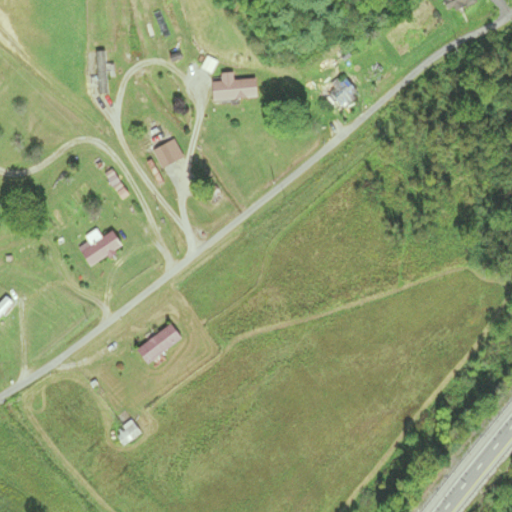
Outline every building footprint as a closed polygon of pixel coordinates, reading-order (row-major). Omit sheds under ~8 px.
[(441,0),(448,15),(475,2),(473,0),(441,0)] [(233,80),(233,74),(220,74),(220,83),(211,83),(211,102),(256,101),(256,80),(233,80)] [(341,78),(325,93),(341,111),(358,96),(341,78)] [(161,169),(184,159),(175,140),(152,150),(161,169)] [(121,248),(111,232),(98,240),(93,233),(86,238),(91,246),(79,253),(88,268),(121,248)] [(135,352),(147,367),(181,339),(169,324),(135,352)] [(124,448),(141,434),(130,421),(113,435),(124,448)]
